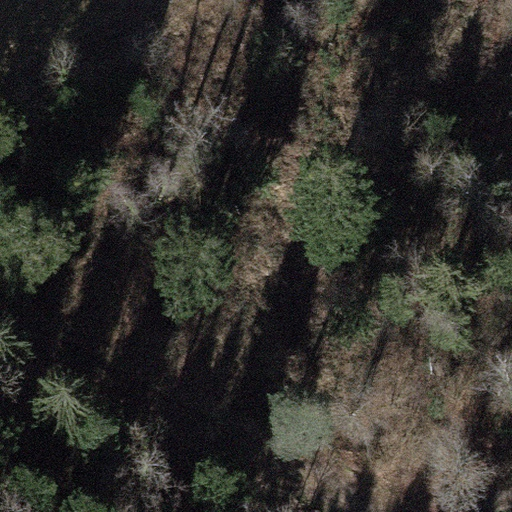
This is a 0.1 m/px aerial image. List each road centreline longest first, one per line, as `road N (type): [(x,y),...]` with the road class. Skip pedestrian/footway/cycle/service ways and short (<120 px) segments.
road 1 (track): [(0,339),(341,511)]
road 2 (track): [(0,93),(169,0)]
